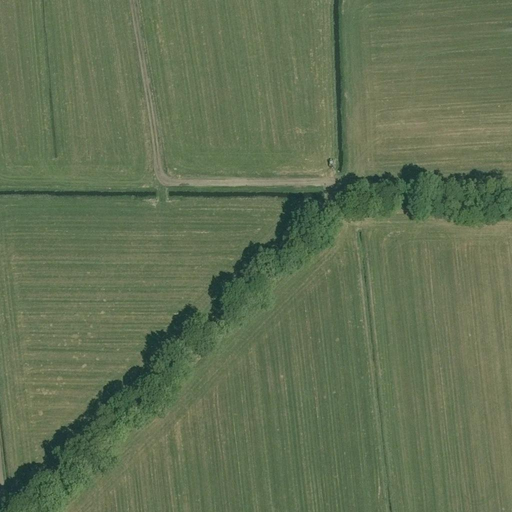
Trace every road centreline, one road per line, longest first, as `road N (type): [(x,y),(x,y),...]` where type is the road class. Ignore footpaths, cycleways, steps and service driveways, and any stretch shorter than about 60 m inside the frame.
road 1 (track): [(36,511),(338,207),(511,204)]
road 2 (track): [(345,204),(323,180),(163,180),(131,0)]
